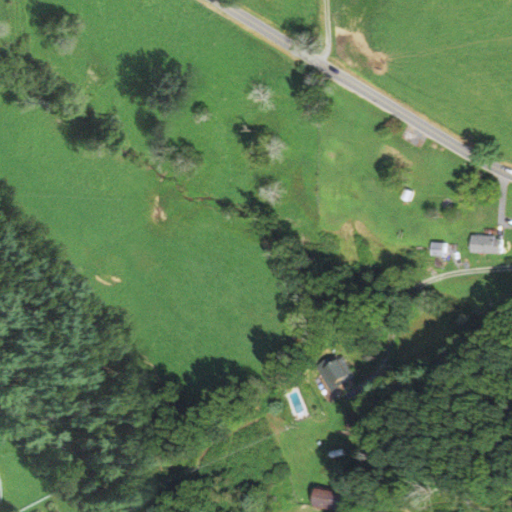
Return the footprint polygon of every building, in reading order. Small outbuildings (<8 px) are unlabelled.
[(402,173),(406,165),(387,156),(389,151),(373,144),(367,158),(402,173)] [(463,254),(496,254),(496,237),(463,237),(463,254)] [(437,256),(436,244),(424,245),(424,257),(437,256)] [(306,368),(322,393),(345,378),(338,366),(333,369),(324,356),(306,368)] [(325,511),(326,511),(329,496),(304,491),(300,507),(325,511)]
